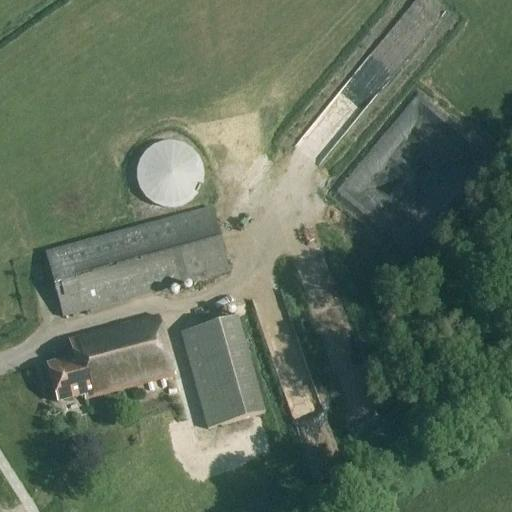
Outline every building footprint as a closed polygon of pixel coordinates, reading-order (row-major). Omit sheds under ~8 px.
[(396,235),(414,214),(379,185),(389,173),(394,177),(406,162),(419,172),(432,156),(411,138),(404,147),(379,127),(333,183),(396,235)] [(136,177),(138,188),(142,198),(150,206),(160,211),(171,212),(182,210),(191,205),(199,196),(203,186),(203,175),(200,165),(194,156),(185,149),(174,146),(163,146),(153,150),(145,157),(139,166),(136,177)] [(276,198),(296,189),(292,181),(272,190),(276,198)] [(65,317),(233,271),(215,207),(47,252),(65,317)] [(86,398),(175,374),(159,313),(70,336),(75,354),(49,361),(60,400),(85,393),(86,398)] [(237,320),(180,336),(207,432),(264,416),(237,320)]
